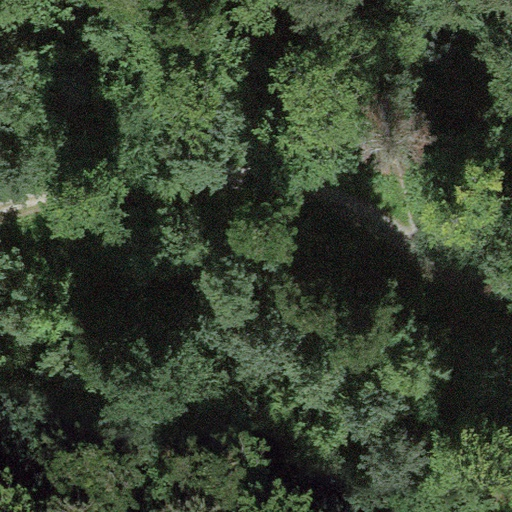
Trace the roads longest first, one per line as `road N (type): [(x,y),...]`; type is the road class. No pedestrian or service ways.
road 1 (track): [(359,210),(308,186),(234,174),(94,185),(0,207)]
road 2 (track): [(484,511),(477,380),(444,301),(359,210)]
road 3 (track): [(511,299),(359,210)]
